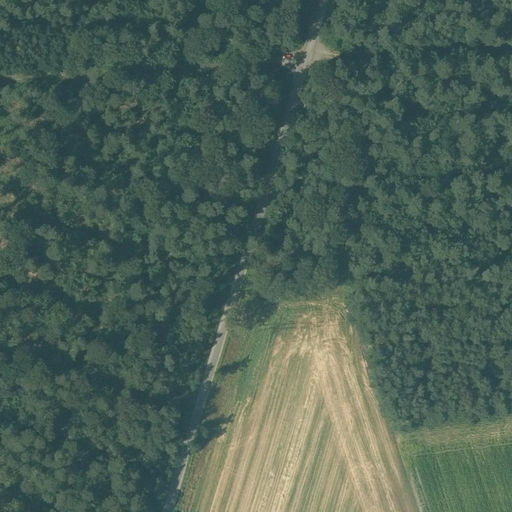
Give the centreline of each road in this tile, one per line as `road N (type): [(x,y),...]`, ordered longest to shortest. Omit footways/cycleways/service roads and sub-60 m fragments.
road 1 (unclassified): [(166,511),(323,0)]
road 2 (track): [(0,62),(311,40)]
